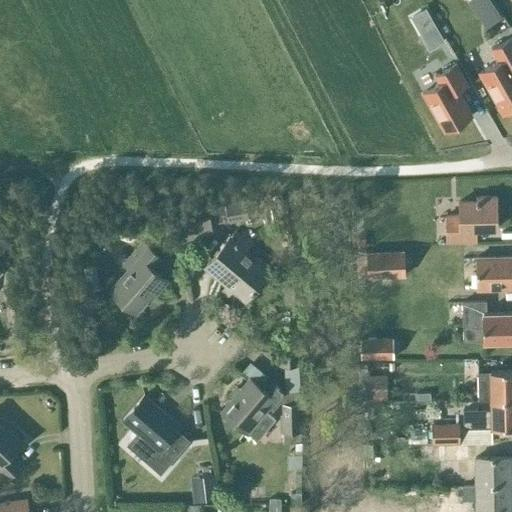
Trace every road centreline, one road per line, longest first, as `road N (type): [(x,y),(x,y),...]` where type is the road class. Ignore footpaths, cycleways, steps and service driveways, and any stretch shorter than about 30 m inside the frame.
road 1 (residential): [(83,511),(74,371)]
road 2 (residential): [(74,371),(198,352)]
